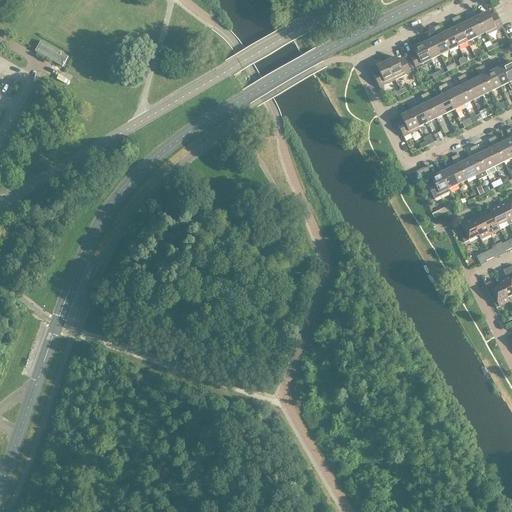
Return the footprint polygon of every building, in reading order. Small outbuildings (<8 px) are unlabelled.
[(487,12),(477,17),(485,33),(486,35),(502,27),(495,13),(489,16),(487,12)] [(459,16),(455,18),(467,42),(476,38),(468,21),(463,24),(459,16)] [(485,33),(477,17),(468,21),(476,38),(485,33)] [(467,42),(455,18),(451,20),(455,28),(450,30),(458,47),(467,42)] [(440,25),(437,27),(448,51),(458,47),(450,30),(444,33),(440,25)] [(448,51),(437,27),(433,29),(437,37),(431,39),(439,56),(448,51)] [(439,56),(431,39),(422,44),(430,60),(431,60),(439,56)] [(40,41),(34,52),(52,62),(61,67),(67,57),(40,41)] [(430,60),(422,44),(413,48),(415,53),(409,56),(415,70),(432,62),(431,60),(430,60)] [(395,57),(385,62),(394,80),(410,72),(403,58),(397,61),(395,57)] [(394,80),(385,62),(376,67),(378,71),(372,74),(379,88),(394,80)] [(511,63),(511,62),(501,66),(509,83),(510,85),(511,83),(511,63)] [(487,74),(483,65),(479,67),(491,92),(500,87),(492,71),(487,74)] [(509,83),(501,66),(492,71),(500,87),(509,83)] [(491,92),(479,67),(475,69),(479,77),(474,80),(482,96),(491,92)] [(465,74),(461,76),(473,101),(482,96),(474,80),(469,82),(465,74)] [(473,101),(461,76),(457,78),(461,86),(455,89),(463,105),(473,101)] [(446,83),(442,85),(454,110),(463,105),(455,89),(450,92),(446,83)] [(454,110),(442,85),(438,87),(442,95),(437,98),(445,114),(454,110)] [(428,92),(424,94),(436,119),(445,114),(437,98),(432,101),(428,92)] [(506,92),(503,93),(509,105),(511,104),(506,92)] [(436,119),(424,94),(420,96),(424,104),(419,107),(427,123),(436,119)] [(427,123),(419,107),(410,111),(417,128),(418,127),(427,123)] [(417,128),(410,111),(400,116),(402,120),(396,123),(403,137),(419,129),(418,127),(417,128)] [(468,116),(463,119),(467,126),(472,123),(468,116)] [(440,131),(433,135),(436,141),(443,138),(440,131)] [(495,136),(491,138),(503,162),(511,157),(504,142),(499,144),(495,136)] [(503,162),(491,138),(487,140),(491,148),(486,151),(494,167),(503,162)] [(476,145),(473,147),(487,176),(496,171),(493,167),(494,167),(486,151),(480,153),(476,145)] [(487,176),(473,147),(469,149),(473,157),(467,160),(475,176),(478,180),(487,176)] [(458,154),(454,156),(466,180),(475,176),(467,160),(462,162),(458,154)] [(466,180),(454,156),(451,158),(454,166),(449,169),(457,185),(466,180)] [(457,185),(449,169),(440,173),(448,189),(457,185)] [(448,189),(440,173),(430,178),(432,182),(426,185),(433,199),(449,191),(448,189)] [(480,186),(475,188),(479,195),(483,193),(480,186)] [(511,206),(509,200),(499,205),(507,222),(509,225),(511,223),(511,206)] [(507,222),(499,205),(489,210),(491,214),(497,226),(498,226),(507,222)] [(491,214),(481,218),(490,235),(500,230),(498,226),(497,226),(491,214)] [(490,235),(481,218),(472,223),(471,223),(478,236),(480,240),(490,235)] [(460,224),(463,230),(458,232),(464,243),(478,236),(471,223),(472,223),(470,219),(460,224)] [(511,295),(511,276),(508,268),(502,271),(506,278),(498,281),(500,285),(507,298),(511,295)] [(490,282),(484,285),(496,308),(509,302),(507,298),(500,285),(493,289),(490,282)]
